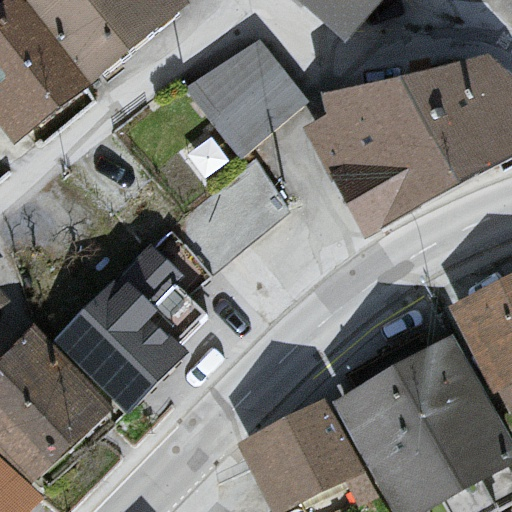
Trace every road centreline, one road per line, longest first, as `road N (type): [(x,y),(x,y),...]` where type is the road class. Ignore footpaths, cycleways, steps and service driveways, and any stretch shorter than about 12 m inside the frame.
road 1 (tertiary): [(511,207),(368,284),(132,511)]
road 2 (residential): [(511,55),(453,40),(361,57),(318,52),(245,0)]
